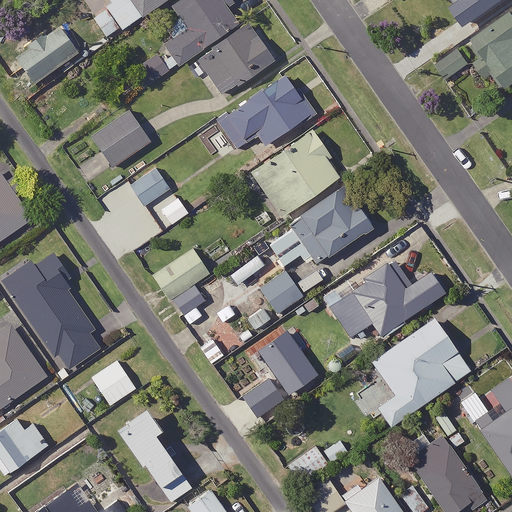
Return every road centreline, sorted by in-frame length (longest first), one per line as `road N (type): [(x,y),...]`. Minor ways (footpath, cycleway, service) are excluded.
road 1 (residential): [(0,102),(281,511)]
road 2 (residential): [(328,0),(511,264)]
